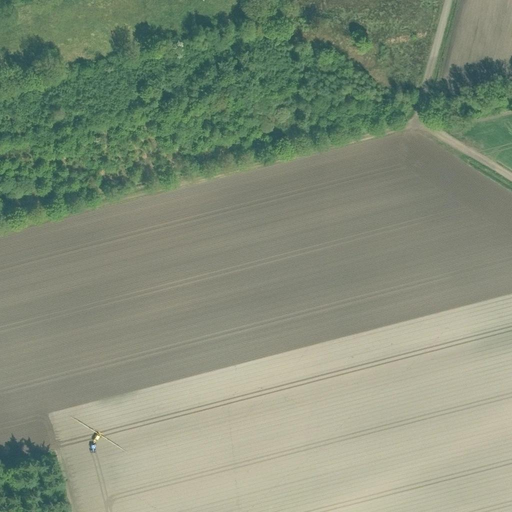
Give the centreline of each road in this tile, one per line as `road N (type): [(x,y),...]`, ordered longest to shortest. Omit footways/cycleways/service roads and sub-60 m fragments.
road 1 (track): [(0,229),(420,122)]
road 2 (track): [(420,122),(447,0)]
